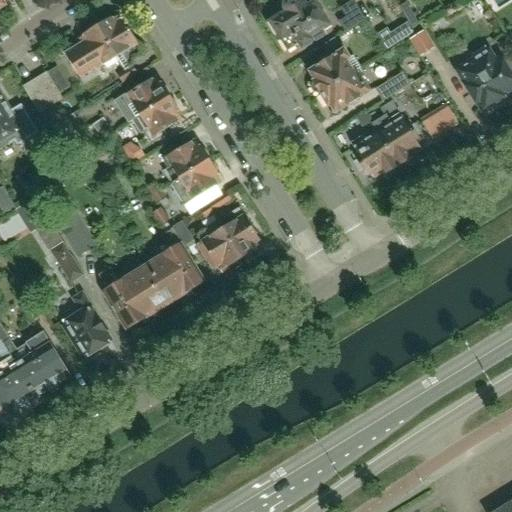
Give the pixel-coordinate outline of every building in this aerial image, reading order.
[(328,25),(315,3),(307,8),(304,2),(301,0),(287,0),(286,2),(286,3),(285,8),(286,13),(270,23),(288,50),(299,43),(302,48),(323,34),(321,30),(328,25)] [(364,19),(354,1),(341,9),(347,17),(339,22),(345,31),(364,19)] [(407,5),(399,10),(405,19),(412,31),(420,27),(407,5)] [(142,53),(119,16),(112,20),(111,18),(109,19),(105,19),(100,22),(99,25),(97,27),(116,57),(124,70),(129,79),(137,74),(132,66),(134,58),(142,53)] [(84,37),(76,42),(79,46),(64,55),(79,78),(94,69),(94,71),(116,57),(97,27),(94,28),(92,28),(87,31),(85,34),(83,35),(84,37)] [(434,48),(424,31),(411,39),(422,56),(434,48)] [(511,89),(511,76),(501,58),(496,61),(486,46),(473,54),(477,59),(458,70),(483,110),(488,107),(490,110),(503,102),(501,99),(507,96),(505,94),(511,89)] [(353,56),(350,58),(344,49),(309,72),(314,79),(311,81),(312,83),(311,87),(314,91),(318,93),(320,95),(361,69),(353,56)] [(341,110),(371,92),(366,83),(369,81),(361,69),(320,95),(328,108),(330,107),(332,109),(331,112),(340,115),(341,110)] [(121,83),(129,79),(124,70),(116,75),(121,83)] [(62,99),(46,73),(34,81),(50,106),(62,99)] [(382,102),(410,85),(402,73),(375,90),(382,102)] [(126,95),(115,102),(128,123),(132,120),(139,116),(170,97),(169,96),(169,92),(166,86),(163,85),(161,83),(160,84),(155,77),(126,95)] [(50,106),(34,81),(23,88),(39,113),(50,106)] [(36,132),(20,106),(10,112),(0,95),(0,147),(14,139),(17,144),(36,132)] [(139,116),(132,120),(140,133),(147,129),(153,137),(182,119),(178,113),(179,112),(177,109),(177,105),(174,100),(171,99),(170,97),(139,116)] [(416,142),(420,140),(409,122),(405,125),(392,104),(383,110),(386,115),(372,124),(377,133),(398,167),(414,157),(412,154),(420,149),(416,142)] [(365,112),(356,118),(362,128),(371,122),(365,112)] [(74,114),(60,122),(69,138),(83,131),(74,114)] [(430,114),(420,120),(429,135),(439,129),(430,114)] [(115,120),(109,124),(114,132),(117,130),(120,129),(115,120)] [(125,136),(120,129),(117,130),(114,132),(118,140),(125,136)] [(398,167),(377,133),(367,139),(366,138),(361,137),(351,143),(358,154),(355,156),(365,173),(369,172),(373,178),(382,173),(384,176),(398,167)] [(210,160),(208,158),(208,155),(205,150),(202,148),(201,146),(199,147),(195,140),(180,149),(176,144),(163,153),(171,166),(163,171),(171,184),(210,160)] [(130,147),(124,150),(132,164),(145,157),(141,150),(130,147)] [(184,206),(221,183),(217,176),(219,175),(217,172),(217,168),(214,163),(210,161),(210,160),(171,184),(184,206)] [(39,170),(30,176),(35,186),(45,180),(39,170)] [(161,190),(156,183),(148,188),(152,196),(161,190)] [(0,188),(0,209),(6,219),(17,211),(2,188),(0,188)] [(166,198),(161,190),(152,196),(157,203),(166,198)] [(212,211),(230,200),(226,193),(208,204),(212,211)] [(213,214),(212,211),(208,204),(200,209),(205,219),(213,214)] [(156,287),(166,306),(205,282),(184,247),(172,228),(160,209),(153,214),(161,228),(165,226),(169,232),(162,237),(170,251),(148,265),(160,284),(156,287)] [(262,245),(244,216),(236,220),(232,214),(219,222),(242,260),(243,259),(247,259),(252,255),(254,252),(256,251),(255,249),(262,245)] [(194,241),(182,222),(172,228),(184,247),(194,241)] [(239,264),(241,260),(242,260),(219,222),(197,235),(202,242),(197,244),(213,270),(217,267),(220,271),(227,267),(228,269),(230,267),(234,267),(239,264)] [(49,223),(35,231),(48,252),(50,251),(62,244),(49,223)] [(62,233),(78,258),(93,248),(77,223),(62,233)] [(82,276),(69,256),(62,244),(50,251),(70,283),(82,276)] [(126,331),(166,306),(156,287),(160,284),(148,265),(119,283),(111,269),(99,276),(108,290),(103,293),(126,331)] [(40,311),(20,278),(10,284),(30,317),(40,311)] [(110,341),(85,301),(87,301),(82,293),(73,299),(79,310),(62,321),(84,357),(110,341)] [(69,378),(43,335),(17,351),(0,323),(0,339),(37,398),(69,378)] [(0,421),(37,398),(0,339),(0,370),(1,370),(2,372),(0,373),(0,421)]
